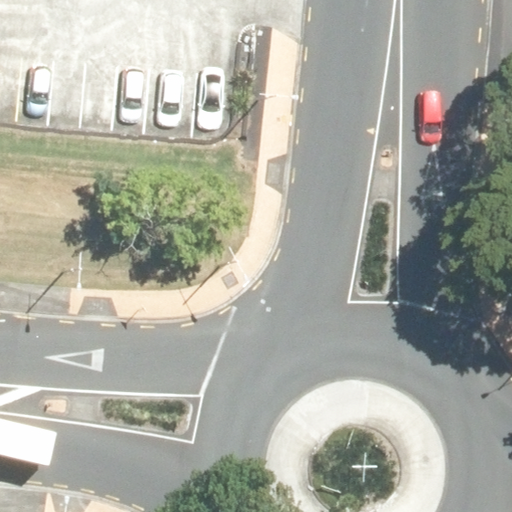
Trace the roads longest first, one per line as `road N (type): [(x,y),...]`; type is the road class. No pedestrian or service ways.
road 1 (tertiary): [(370,316),(404,0)]
road 2 (secondary): [(370,316),(415,327),(454,351),(484,386),(502,428),(497,511)]
road 3 (secondary): [(0,394),(215,422)]
road 4 (secondary): [(215,422),(256,355),(290,331),(370,316)]
